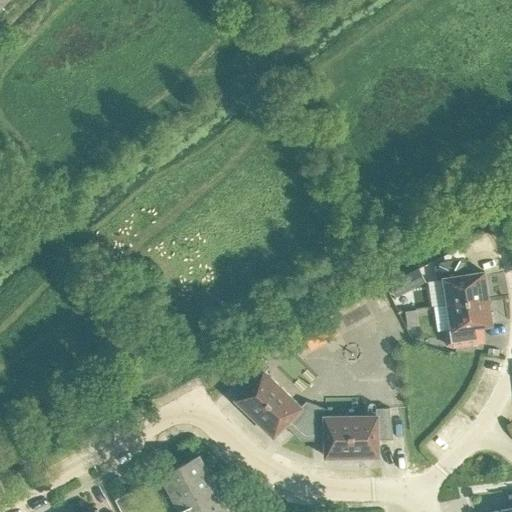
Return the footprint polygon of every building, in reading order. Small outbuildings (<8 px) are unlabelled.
[(444,278),(448,304),(488,298),(484,271),(467,274),(465,258),(442,261),(435,265),(437,279),(444,278)] [(418,269),(390,283),(396,296),(424,281),(418,269)] [(488,298),(448,304),(451,329),(444,330),(447,344),(453,346),(484,341),(482,326),(492,324),(488,298)] [(310,350),(339,335),(330,317),(301,332),(310,350)] [(378,455),(378,439),(393,438),(389,408),(376,408),(377,415),(325,415),(325,408),(306,401),(301,406),(264,370),(269,365),(261,357),(232,372),(247,387),(235,399),(274,436),(285,424),(302,440),(325,439),(325,456),(378,455)] [(233,511),(232,510),(224,494),(220,495),(199,455),(161,475),(181,511),(233,511)] [(115,499),(121,511),(135,511),(137,511),(128,493),(115,499)]
